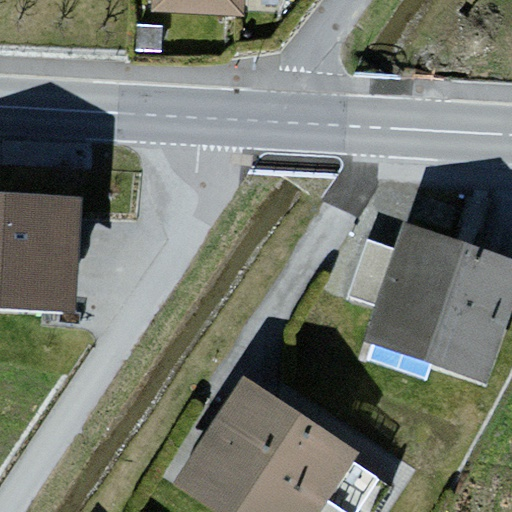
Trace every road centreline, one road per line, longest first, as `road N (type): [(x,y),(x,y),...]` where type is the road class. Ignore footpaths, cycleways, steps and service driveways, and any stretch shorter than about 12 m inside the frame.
road 1 (residential): [(270,119),(7,511)]
road 2 (unclassified): [(0,104),(270,119)]
road 3 (unclassified): [(270,119),(511,133)]
road 4 (residential): [(354,0),(270,119)]
